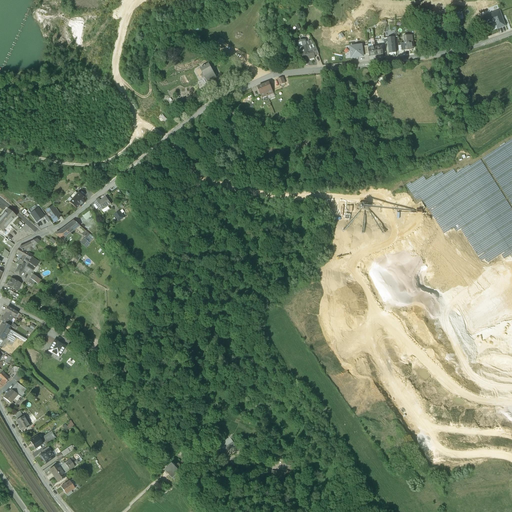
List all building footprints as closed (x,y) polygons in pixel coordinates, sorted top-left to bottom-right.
[(500,17),(485,23),(489,32),(497,29),(498,33),(505,31),(500,17)] [(413,40),(404,41),(405,50),(402,50),(402,56),(414,54),(413,48),(413,40)] [(305,53),(309,66),(318,63),(317,58),(321,57),(319,48),(309,50),(308,45),(300,47),(302,54),(305,53)] [(350,52),(352,65),(365,64),(365,61),(369,60),(368,51),(363,52),(363,51),(350,52)] [(212,68),(203,73),(206,78),(204,79),(205,81),(207,80),(216,75),(212,68)] [(271,87),(264,89),(268,100),(275,97),(273,94),(273,93),(271,87)] [(264,89),(259,91),(262,97),(264,102),(268,100),(264,89)] [(83,197),(78,193),(68,204),(75,210),(78,207),(80,208),(85,203),(81,199),(83,197)] [(107,198),(101,202),(100,200),(96,203),(102,212),(112,205),(107,198)] [(52,210),(51,208),(46,212),(54,223),(58,220),(57,219),(57,218),(52,210)] [(7,210),(0,218),(0,231),(2,232),(8,225),(15,217),(7,210)] [(37,210),(30,215),(36,223),(43,218),(37,210)] [(73,222),(63,229),(69,235),(79,227),(73,222)] [(2,232),(0,234),(0,235),(4,238),(12,229),(8,225),(2,232)] [(69,235),(63,229),(55,235),(65,244),(68,240),(71,236),(69,235)] [(93,239),(85,232),(81,236),(85,238),(80,244),(85,249),(93,239)] [(23,251),(18,249),(15,254),(25,259),(28,254),(23,251)] [(23,263),(13,258),(12,262),(19,266),(20,267),(23,263)] [(30,259),(29,262),(25,260),(23,263),(20,267),(19,266),(14,274),(19,277),(23,270),(27,272),(27,273),(27,274),(27,275),(28,275),(29,275),(30,275),(37,264),(34,263),(35,262),(30,259)] [(32,275),(27,282),(32,286),(35,283),(37,285),(40,281),(32,275)] [(20,285),(11,279),(7,286),(17,292),(20,285)] [(52,296),(62,303),(64,299),(55,293),(52,296)] [(17,313),(7,307),(5,312),(13,317),(16,319),(17,318),(15,317),(17,313)] [(13,317),(5,313),(0,321),(1,322),(8,326),(9,324),(13,317)] [(0,345),(2,341),(6,335),(8,337),(7,339),(13,343),(15,339),(15,338),(15,337),(24,342),(26,340),(8,329),(9,327),(8,326),(1,322),(0,324),(0,345)] [(65,347),(54,341),(48,351),(59,357),(65,347)] [(14,367),(11,370),(14,371),(9,376),(12,379),(17,373),(16,372),(19,369),(14,367)] [(5,383),(9,379),(2,372),(0,374),(0,378),(2,380),(5,383)] [(22,377),(17,373),(12,379),(18,383),(22,377)] [(21,398),(24,394),(23,393),(26,390),(16,383),(11,390),(17,395),(20,397),(21,398)] [(17,395),(11,390),(3,398),(10,404),(14,399),(17,395)] [(19,411),(14,414),(17,420),(22,417),(19,411)] [(17,420),(16,420),(19,424),(18,425),(21,431),(25,429),(25,430),(26,429),(26,428),(25,428),(24,425),(27,423),(25,420),(23,417),(22,417),(17,420)] [(49,441),(55,438),(51,431),(42,436),(44,440),(47,439),(49,441)] [(30,442),(35,449),(42,444),(39,439),(40,439),(38,436),(30,442)] [(229,438),(209,452),(212,456),(215,453),(217,455),(218,456),(234,445),(229,438)] [(71,445),(60,452),(63,457),(74,450),(71,445)] [(42,454),(39,456),(40,456),(39,457),(41,460),(42,460),(45,464),(54,458),(47,448),(41,452),(42,454)] [(183,461),(176,468),(181,473),(184,470),(186,472),(190,468),(183,461)] [(176,468),(173,464),(166,471),(174,480),(181,473),(176,468)] [(57,465),(49,471),(53,477),(61,471),(57,465)] [(61,471),(53,477),(57,483),(65,478),(61,471)] [(69,482),(60,487),(65,495),(74,489),(69,482)]
